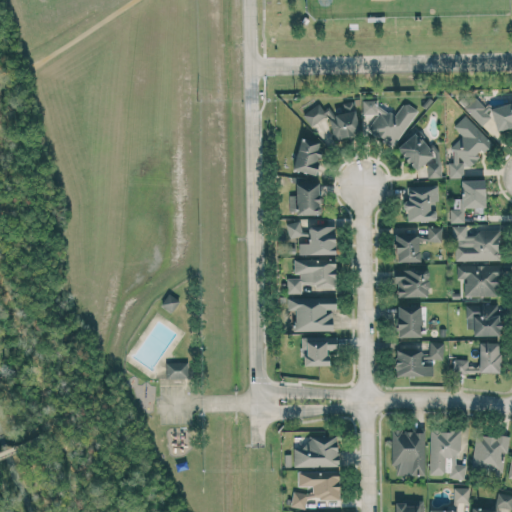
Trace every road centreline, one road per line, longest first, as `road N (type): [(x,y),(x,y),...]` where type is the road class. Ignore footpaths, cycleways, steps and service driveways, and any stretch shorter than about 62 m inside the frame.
road 1 (tertiary): [(258,445),(251,0)]
road 2 (residential): [(361,176),(368,511)]
road 3 (residential): [(366,398),(511,403)]
